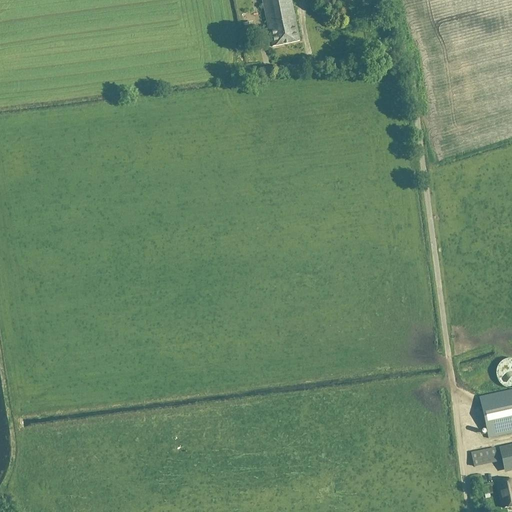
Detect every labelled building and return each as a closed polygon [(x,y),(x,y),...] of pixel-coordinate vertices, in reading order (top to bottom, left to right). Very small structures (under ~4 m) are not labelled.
[(290,0),(261,0),(272,48),(300,42),(290,0)] [(305,0),(308,8),(338,1),(338,0),(305,0)] [(243,25),(246,37),(254,35),(252,23),(243,25)] [(511,376),(510,367),(499,369),(502,380),(511,377),(511,376)] [(511,391),(479,398),(488,439),(511,434),(511,391)] [(511,471),(511,445),(499,449),(504,473),(511,471)] [(511,480),(496,484),(501,509),(507,508),(506,505),(511,504),(511,507),(511,480)]
